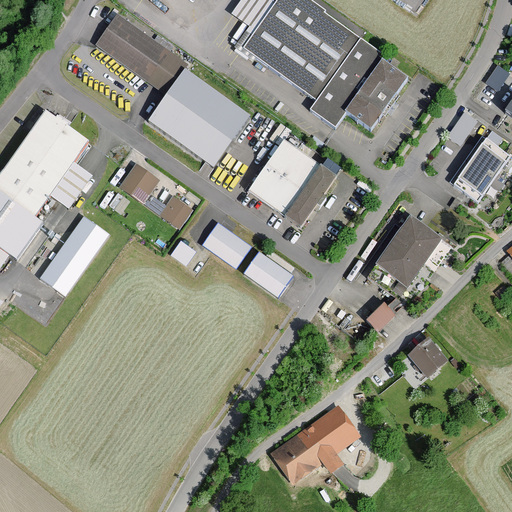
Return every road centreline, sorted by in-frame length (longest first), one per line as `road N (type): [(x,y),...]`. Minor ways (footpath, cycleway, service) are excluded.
road 1 (residential): [(87,0),(40,70),(330,279)]
road 2 (residential): [(214,511),(245,465),(385,355),(511,235)]
road 3 (residential): [(330,279),(471,78),(506,0)]
road 4 (residential): [(173,511),(330,279)]
